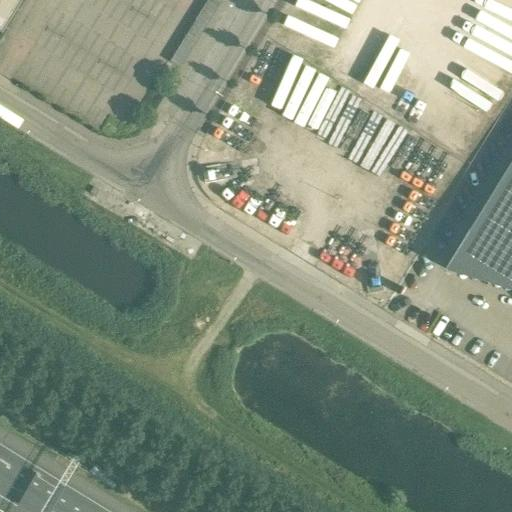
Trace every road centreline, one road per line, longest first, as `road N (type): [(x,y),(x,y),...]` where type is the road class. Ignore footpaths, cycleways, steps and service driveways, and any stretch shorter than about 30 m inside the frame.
road 1 (track): [(368,511),(0,280)]
road 2 (unclassified): [(149,177),(511,407)]
road 3 (unclassified): [(149,177),(257,0)]
road 4 (unclassified): [(149,177),(0,88)]
